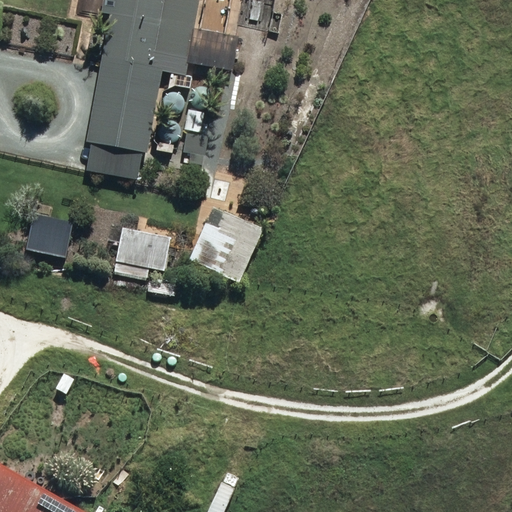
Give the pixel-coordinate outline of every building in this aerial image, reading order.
[(103,0),(101,14),(111,16),(88,146),(94,147),(89,173),(138,182),(161,56),(189,61),(200,0),(103,0)] [(205,166),(208,111),(187,110),(185,154),(193,155),(192,166),(205,166)] [(184,267),(235,291),(263,230),(213,206),(184,267)] [(155,296),(151,318),(229,329),(232,307),(155,296)] [(79,511),(0,467),(0,511),(79,511)]
